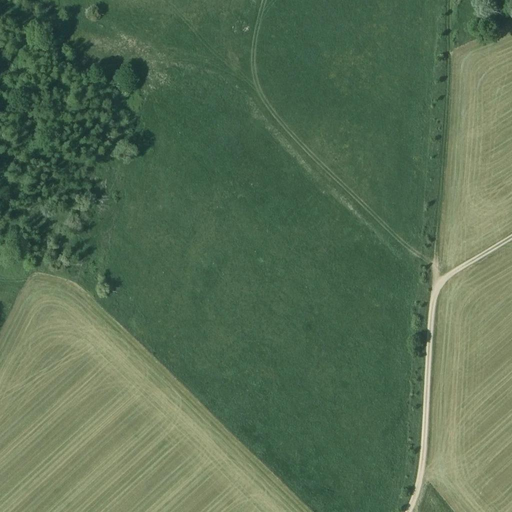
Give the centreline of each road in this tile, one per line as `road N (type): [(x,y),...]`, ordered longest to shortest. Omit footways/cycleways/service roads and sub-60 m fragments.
road 1 (track): [(435,282),(451,0)]
road 2 (track): [(435,282),(425,449),(408,511)]
